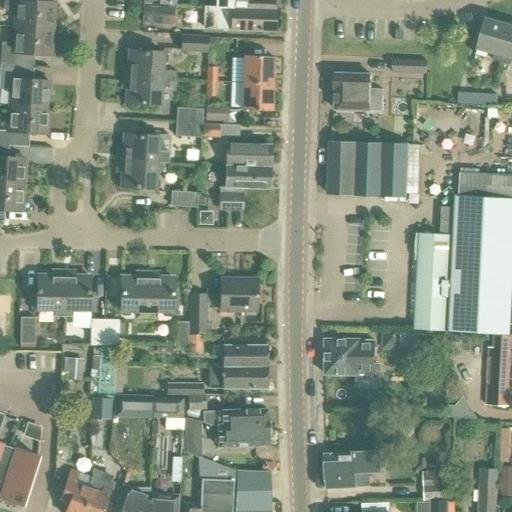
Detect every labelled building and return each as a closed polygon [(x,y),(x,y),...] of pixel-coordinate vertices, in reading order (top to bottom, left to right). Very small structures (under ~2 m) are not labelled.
[(3,0),(3,10),(16,11),(15,27),(51,29),(53,3),(31,1),(30,0),(3,0)] [(274,0),(215,0),(215,8),(275,10),(274,0)] [(168,25),(169,8),(143,6),(142,24),(168,25)] [(275,10),(215,8),(213,7),(204,7),(203,30),(214,30),(230,30),(274,32),(275,10)] [(501,63),(511,26),(485,19),(477,49),(495,55),(493,61),(501,63)] [(511,26),(501,63),(511,65),(511,60),(511,26)] [(1,43),(0,60),(0,65),(27,67),(27,55),(50,56),(51,29),(15,27),(15,43),(1,43)] [(207,53),(208,37),(181,35),(180,52),(207,53)] [(122,77),(168,80),(174,80),(175,71),(162,71),(163,53),(129,51),(128,66),(123,66),(122,77)] [(243,83),(272,84),(273,57),(244,56),(243,83)] [(426,74),(427,61),(393,60),(393,73),(426,74)] [(0,65),(0,89),(12,90),(11,106),(46,108),(48,81),(26,80),(27,67),(0,65)] [(216,82),(217,68),(206,67),(206,81),(211,81),(211,83),(216,83),(216,82)] [(383,111),(383,90),(370,89),(371,75),(336,74),(332,78),(331,86),(336,90),(335,110),(370,111),(383,111)] [(168,89),(168,80),(122,77),(122,88),(126,89),(126,103),(160,105),(161,89),(168,89)] [(216,96),(216,82),(216,83),(211,83),(211,81),(206,81),(205,96),(216,96)] [(271,111),(272,84),(243,83),(242,110),(271,111)] [(497,106),(498,95),(458,93),(458,104),(497,106)] [(0,145),(2,145),(21,147),(22,133),(45,135),(46,108),(11,106),(10,121),(0,120),(0,145)] [(177,108),(176,122),(177,122),(202,123),(203,109),(177,108)] [(176,122),(175,136),(201,137),(202,123),(177,122),(176,122)] [(219,137),(220,125),(202,124),(202,138),(219,138),(219,137)] [(220,125),(219,137),(238,137),(239,125),(220,125)] [(164,164),(168,164),(169,153),(157,152),(158,133),(141,132),(141,136),(124,135),(123,150),(118,149),(117,161),(164,164)] [(406,197),(408,145),(330,142),(328,195),(406,197)] [(225,166),(269,167),(270,145),(226,144),(225,166)] [(0,184),(22,185),(23,159),(1,157),(2,145),(0,145),(0,184)] [(163,172),(164,164),(117,161),(116,172),(121,172),(121,187),(138,188),(138,192),(155,193),(156,172),(163,172)] [(268,189),(269,167),(225,166),(225,188),(220,187),(219,210),(242,211),(243,189),(268,189)] [(415,324),(414,330),(494,335),(509,335),(510,324),(511,284),(511,176),(489,175),(488,198),(459,196),(456,196),(456,199),(453,260),(418,258),(415,324)] [(0,210),(20,212),(22,185),(0,184),(0,210)] [(196,208),(197,193),(171,192),(170,207),(196,208)] [(62,317),(63,271),(52,271),(52,276),(37,276),(37,293),(33,293),(32,310),(54,311),(54,317),(62,317)] [(63,271),(62,317),(70,317),(70,311),(93,311),(93,294),(89,294),(89,277),(74,276),(75,272),(63,271)] [(146,319),(147,273),(136,272),(135,277),(121,277),(120,294),(116,294),(115,311),(136,312),(136,319),(146,319)] [(147,273),(146,319),(152,320),(152,313),(176,313),(176,295),(172,295),(172,278),(158,278),(158,273),(147,273)] [(256,312),(257,279),(221,278),(220,312),(256,312)] [(210,334),(210,324),(206,323),(207,295),(189,294),(189,334),(210,334)] [(34,344),(35,318),(20,318),(20,344),(34,344)] [(91,320),(90,346),(104,346),(105,320),(91,320)] [(105,320),(104,346),(118,347),(119,321),(119,320),(105,320)] [(187,348),(188,322),(175,322),(174,348),(187,348)] [(382,350),(396,350),(396,334),(382,334),(382,350)] [(416,335),(400,334),(400,345),(416,346),(416,335)] [(189,348),(202,347),(202,335),(188,335),(189,348)] [(511,339),(511,335),(509,335),(494,335),(493,348),(488,348),(486,406),(508,407),(511,339)] [(325,340),(325,375),(359,376),(375,375),(375,341),(325,340)] [(222,368),(266,367),(266,346),(212,346),(212,356),(222,356),(222,368)] [(91,369),(90,398),(111,399),(113,399),(116,348),(100,347),(99,370),(91,369)] [(81,381),(83,359),(68,358),(66,380),(81,381)] [(222,368),(208,368),(208,389),(266,389),(266,367),(222,368)] [(166,384),(166,396),(203,396),(203,384),(166,384)] [(152,396),(113,395),(113,418),(151,419),(151,418),(152,397),(152,396)] [(202,396),(188,396),(188,410),(205,410),(205,396),(202,396)] [(152,397),(151,418),(182,419),(183,398),(152,397)] [(217,426),(267,424),(267,409),(217,411),(202,412),(203,423),(217,428),(217,426)] [(199,419),(185,416),(184,434),(198,435),(199,419)] [(39,442),(41,427),(27,423),(22,436),(39,442)] [(217,426),(217,428),(218,448),(268,446),(267,424),(217,426)] [(0,473),(8,448),(0,445),(0,473)] [(8,448),(0,473),(0,495),(0,496),(0,497),(21,505),(37,457),(8,448)] [(326,489),(370,487),(369,473),(380,472),(379,452),(324,454),(326,489)] [(89,489),(81,511),(103,511),(111,490),(114,482),(111,481),(113,476),(93,469),(92,471),(92,477),(88,489),(89,489)] [(500,511),(499,507),(496,507),(498,470),(480,469),(477,511),(500,511)] [(69,471),(60,499),(68,502),(64,511),(81,511),(89,489),(88,489),(75,484),(78,474),(69,471)] [(236,471),(234,511),(270,511),(269,472),(236,471)] [(448,471),(423,472),(424,487),(424,501),(431,501),(449,501),(448,486),(448,471)] [(231,511),(233,481),(201,480),(200,507),(185,506),(184,511),(231,511)] [(511,481),(501,482),(500,496),(511,496),(511,481)] [(132,488),(122,485),(115,508),(115,509),(114,511),(146,511),(149,504),(149,496),(150,496),(150,488),(132,488)] [(176,511),(177,497),(150,496),(149,496),(149,504),(146,511),(176,511)] [(448,511),(449,503),(449,501),(431,501),(431,503),(431,511),(448,511)]
